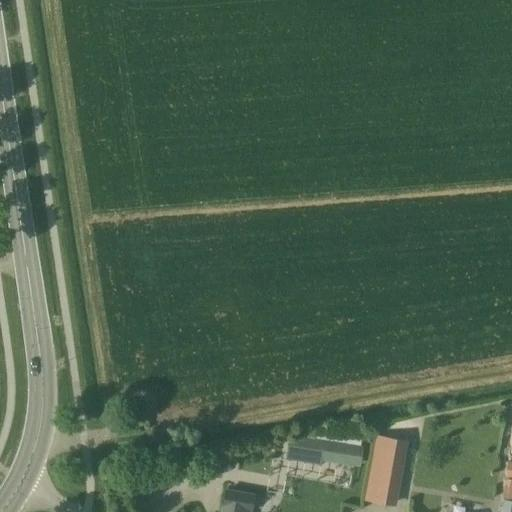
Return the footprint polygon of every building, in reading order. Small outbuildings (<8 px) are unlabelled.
[(511,28),(438,15),(427,73),(511,88),(511,28)] [(385,110),(365,216),(423,227),(443,121),(385,110)] [(305,199),(235,212),(243,259),(314,246),(305,199)] [(450,278),(296,306),(307,364),(460,337),(450,278)] [(248,323),(232,326),(236,346),(252,343),(248,323)] [(218,325),(159,335),(164,359),(222,348),(218,325)] [(395,505),(408,439),(375,433),(363,499),(395,505)] [(284,455),(358,466),(361,447),(287,436),(284,455)] [(511,494),(511,462),(508,462),(502,493),(511,494)] [(241,511),(243,508),(252,510),(255,494),(227,489),(225,505),(223,511),(241,511)]
